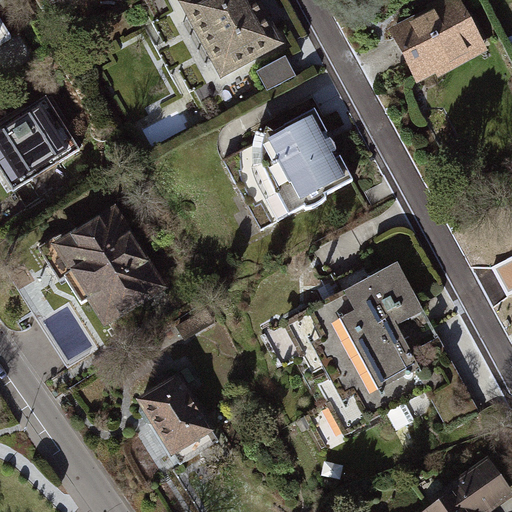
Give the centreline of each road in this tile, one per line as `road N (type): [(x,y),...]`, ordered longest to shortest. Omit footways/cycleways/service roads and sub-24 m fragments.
road 1 (residential): [(313,0),(511,374)]
road 2 (tertiary): [(0,355),(105,511)]
